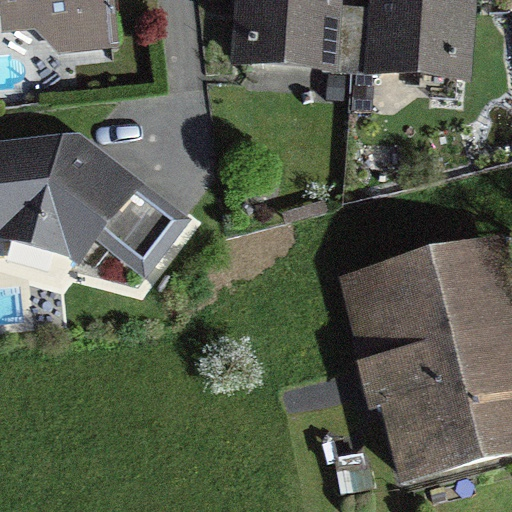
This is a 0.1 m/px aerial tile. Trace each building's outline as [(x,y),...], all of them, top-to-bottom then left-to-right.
[(102,0),(1,0),(5,28),(105,18),(102,0)] [(319,76),(348,78),(352,14),(325,12),(326,0),(245,0),(242,53),(321,59),(319,76)] [(380,0),(379,16),(352,14),(348,78),(376,80),(377,62),(456,68),(460,0),(380,0)] [(57,151),(0,158),(0,235),(35,231),(75,262),(93,238),(141,274),(177,227),(128,188),(119,199),(57,151)] [(403,483),(511,454),(511,439),(465,254),(342,285),(375,414),(385,412),(403,483)]
